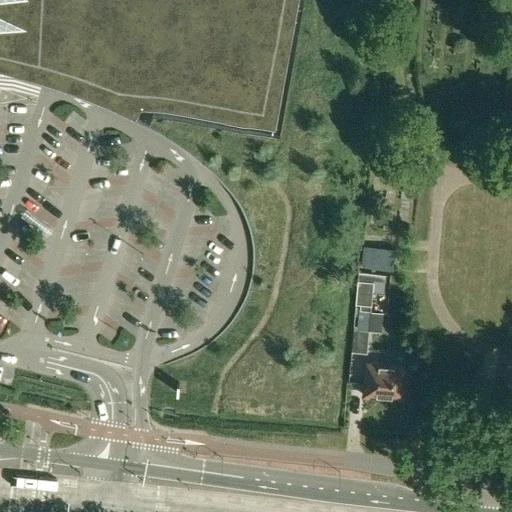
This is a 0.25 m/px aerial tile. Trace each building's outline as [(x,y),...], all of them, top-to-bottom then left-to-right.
[(0,0),(0,44),(1,44),(2,43),(3,43),(4,42),(12,43),(27,47),(25,74),(43,80),(55,83),(66,87),(75,91),(85,95),(91,97),(94,98),(103,102),(107,104),(111,106),(112,106),(132,116),(135,118),(136,116),(141,108),(146,109),(275,132),(299,0),(0,0)] [(365,246),(363,267),(393,270),(395,249),(365,246)] [(359,273),(358,280),(385,282),(386,275),(359,273)] [(373,284),(359,283),(357,306),(371,307),(373,284)] [(356,310),(353,353),(368,354),(371,311),(356,310)] [(364,395),(404,399),(407,366),(366,362),(364,395)]
